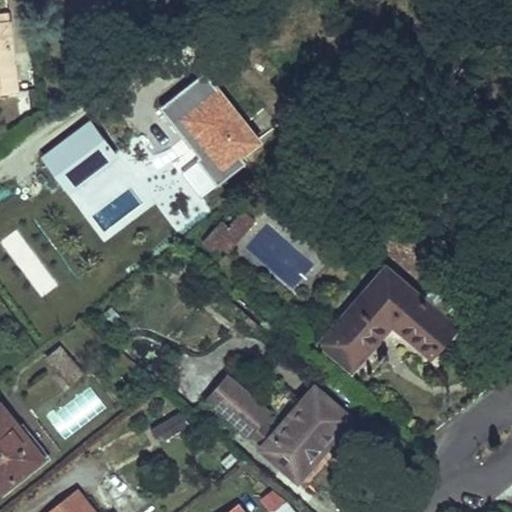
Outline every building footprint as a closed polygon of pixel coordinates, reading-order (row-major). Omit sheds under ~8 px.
[(0,88),(13,86),(2,21),(0,20),(0,88)] [(262,144),(220,89),(217,91),(206,76),(161,110),(197,158),(182,169),(203,196),(245,165),(241,160),(262,144)] [(90,121),(40,158),(68,195),(117,158),(90,121)] [(225,253),(255,219),(242,207),(228,223),(222,218),(200,243),(209,251),(215,245),(225,253)] [(374,263),(368,268),(437,326),(440,323),(448,329),(460,314),(421,278),(410,292),(374,263)] [(437,326),(368,268),(310,336),(341,366),(381,321),(416,349),(437,326)] [(53,351),(40,361),(61,387),(74,376),(53,351)] [(262,410),(216,374),(197,399),(240,434),(255,418),(262,410)] [(288,474),(337,415),(305,388),(268,430),(256,446),(288,474)] [(179,413),(159,425),(168,439),(188,427),(179,413)] [(0,417),(0,478),(8,488),(44,458),(28,438),(21,444),(0,417)] [(256,446),(268,430),(255,418),(240,434),(256,446)] [(168,439),(159,425),(146,432),(155,447),(168,439)] [(274,511),(284,503),(272,489),(262,498),(274,511)] [(89,511),(74,494),(54,511),(89,511)] [(274,511),(296,511),(286,501),(284,503),(274,511)]
